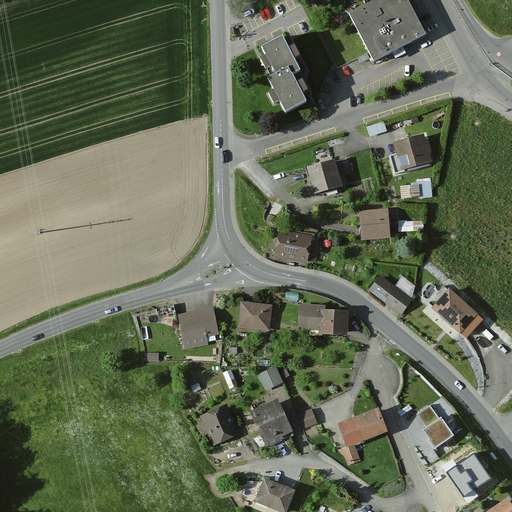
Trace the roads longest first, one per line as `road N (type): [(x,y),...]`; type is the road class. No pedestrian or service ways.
road 1 (tertiary): [(217,0),(222,219),(235,254)]
road 2 (tertiary): [(0,349),(192,281),(235,254)]
road 3 (residential): [(422,490),(373,502),(320,468),(286,461),(232,466)]
road 4 (residential): [(422,490),(369,369),(389,327)]
road 5 (tertiary): [(235,254),(251,267),(347,296),(389,327)]
road 6 (tertiary): [(389,327),(495,432)]
